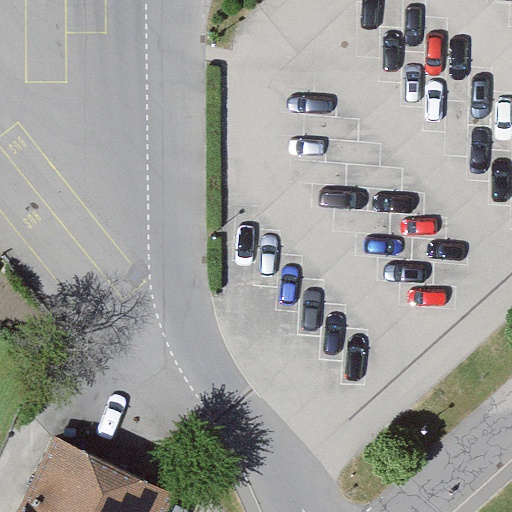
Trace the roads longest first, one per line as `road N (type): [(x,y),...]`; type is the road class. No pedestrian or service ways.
road 1 (residential): [(301,511),(194,336),(179,263),(177,0)]
road 2 (residential): [(415,511),(511,426)]
